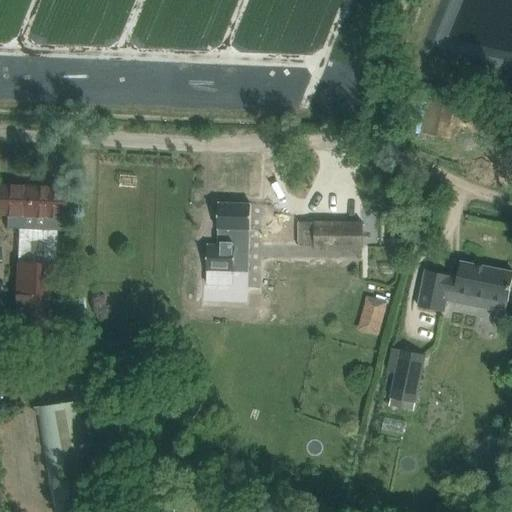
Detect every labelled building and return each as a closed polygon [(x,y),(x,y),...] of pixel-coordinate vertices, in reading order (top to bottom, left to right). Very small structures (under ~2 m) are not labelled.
[(444,138),(447,119),(418,113),(415,133),(444,138)] [(61,230),(62,208),(63,188),(0,185),(0,217),(7,217),(7,228),(17,229),(16,261),(14,261),(11,338),(51,339),(55,230),(61,230)] [(220,204),(218,245),(206,245),(206,271),(211,271),(211,282),(231,283),(231,271),(233,271),(233,263),(248,263),(248,230),(249,230),(249,225),(250,205),(220,204)] [(362,223),(298,222),(299,214),(259,213),(259,245),(362,247),(362,223)] [(397,225),(386,244),(403,253),(413,234),(397,225)] [(360,285),(407,284),(407,262),(371,262),(371,274),(360,274),(360,285)] [(426,271),(418,307),(443,312),(446,300),(506,313),(511,281),(511,272),(460,263),(457,278),(450,277),(451,276),(426,271)] [(71,275),(58,275),(57,290),(70,291),(71,275)] [(251,293),(250,311),(263,312),(263,294),(251,293)] [(365,335),(387,339),(394,300),(372,296),(365,335)] [(425,355),(400,350),(390,398),(415,403),(425,355)] [(139,382),(140,357),(112,357),(112,382),(139,382)] [(165,375),(150,402),(175,416),(190,389),(165,375)] [(37,409),(56,511),(96,511),(76,401),(37,409)] [(390,420),(389,438),(411,439),(411,421),(390,420)]
